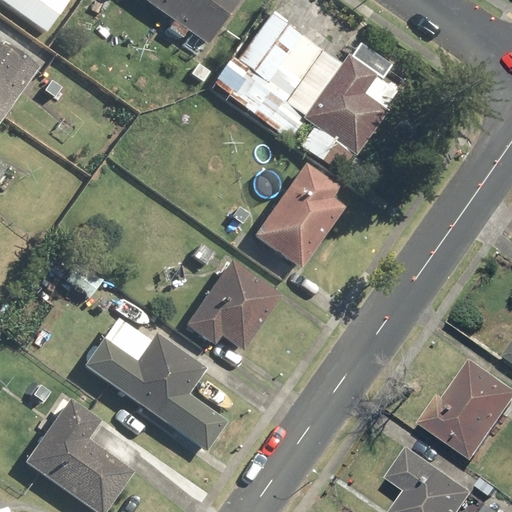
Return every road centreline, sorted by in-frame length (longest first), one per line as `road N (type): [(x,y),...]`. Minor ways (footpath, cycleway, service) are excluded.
road 1 (residential): [(511,139),(252,511)]
road 2 (residential): [(511,70),(412,0)]
